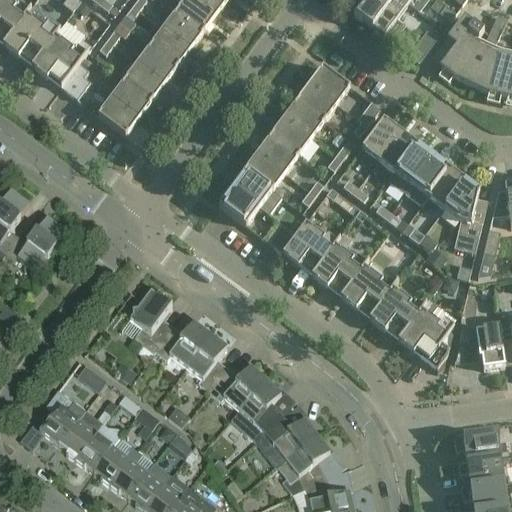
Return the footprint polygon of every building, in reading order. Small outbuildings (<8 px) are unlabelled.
[(7,47),(27,20),(32,14),(31,13),(30,15),(20,7),(17,12),(0,0),(0,41),(6,46),(7,47)] [(74,18),(81,8),(71,0),(70,0),(63,10),(74,18)] [(98,10),(103,4),(98,0),(89,0),(88,2),(98,10)] [(190,0),(177,18),(204,38),(207,33),(211,28),(209,26),(211,22),(213,24),(216,20),(207,13),(190,0)] [(227,0),(190,0),(207,13),(216,20),(219,16),(217,14),(220,11),(223,13),(231,3),(227,0)] [(409,10),(396,0),(373,0),(369,6),(397,26),(409,10)] [(432,0),(431,0),(396,0),(409,10),(419,17),(432,0)] [(463,11),(469,3),(464,0),(454,0),(452,3),(463,11)] [(148,7),(141,2),(133,12),(140,17),(148,7)] [(113,11),(103,4),(98,10),(108,18),(113,11)] [(404,31),(397,26),(369,6),(360,18),(358,16),(354,22),(363,28),(364,27),(391,48),(404,31)] [(132,27),(140,17),(133,12),(126,22),(132,27)] [(451,27),(456,20),(446,12),(440,20),(451,27)] [(177,18),(164,35),(190,55),(193,50),(191,49),(194,45),(197,47),(204,38),(177,18)] [(36,69),(56,42),(61,35),(60,35),(59,36),(49,29),(46,34),(27,20),(7,47),(6,46),(3,50),(18,61),(21,57),(35,68),(36,69)] [(504,34),(507,26),(498,21),(494,29),(504,34)] [(471,91),(488,56),(480,53),(476,49),(485,37),(465,22),(448,45),(457,51),(441,73),(455,84),(471,91)] [(80,70),(88,59),(90,57),(89,56),(88,58),(78,51),(85,41),(69,28),(58,43),(56,42),(36,69),(35,68),(32,72),(47,83),(50,79),(64,89),(61,93),(62,94),(75,77),(80,70)] [(500,41),(504,34),(494,29),(491,37),(500,41)] [(164,35),(151,52),(178,72),(185,62),(183,60),(185,57),(187,58),(190,55),(164,35)] [(121,41),(115,37),(107,47),(114,52),(121,41)] [(432,52),(438,45),(427,37),(422,44),(432,52)] [(497,49),(500,41),(491,37),(487,45),(497,49)] [(419,69),(432,52),(422,44),(409,62),(419,69)] [(106,61),(114,52),(107,47),(100,57),(106,61)] [(151,52),(138,70),(164,89),(167,85),(165,83),(168,80),(171,82),(178,72),(151,52)] [(505,103),(511,70),(511,63),(495,59),(488,56),(471,91),(487,99),(505,103)] [(337,57),(331,65),(343,74),(349,66),(337,57)] [(89,77),(80,70),(75,77),(85,84),(89,77)] [(138,70),(125,87),(152,107),(160,97),(157,95),(159,91),(161,93),(164,89),(138,70)] [(351,92),(324,72),(316,83),(319,85),(317,88),(314,87),(311,91),(337,110),(351,92)] [(91,89),(85,84),(75,77),(62,94),(78,106),(91,89)] [(125,87),(112,104),(138,124),(142,119),(139,118),(142,114),(145,117),(152,107),(125,87)] [(337,110),(311,91),(308,95),(310,96),(308,100),(305,98),(296,109),(323,129),(337,110)] [(112,104),(99,122),(126,142),(137,127),(136,127),(138,124),(112,104)] [(368,133),(381,115),(372,108),(358,126),(361,129),(368,133)] [(323,129),(296,109),(288,121),(285,125),(312,145),(323,129)] [(312,145),(285,125),(282,129),(284,131),(282,134),(279,132),(272,142),(299,162),(312,145)] [(379,166),(401,139),(397,135),(393,132),(394,132),(384,125),(363,154),(379,166)] [(360,143),(368,133),(361,129),(354,139),(360,143)] [(396,178),(417,150),(408,143),(406,146),(403,144),(405,141),(401,139),(379,166),(396,178)] [(299,162),(272,142),(264,152),(267,154),(265,157),(263,156),(259,160),(286,179),(299,162)] [(406,199),(433,163),(429,160),(428,162),(424,159),(426,156),(417,150),(396,178),(389,187),(406,199)] [(342,168),(350,158),(343,153),(336,163),(342,168)] [(286,179),(259,160),(256,164),(259,166),(256,169),(253,167),(246,177),(273,197),(286,179)] [(334,178),(342,168),(336,163),(328,173),(334,178)] [(429,203),(450,174),(441,167),(439,170),(436,168),(437,166),(433,163),(406,199),(422,211),(429,203)] [(445,215),(466,187),(462,184),(460,186),(457,184),(459,181),(450,174),(429,203),(445,215)] [(283,204),(273,197),(246,177),(238,187),(241,189),(239,192),(237,190),(234,194),(260,214),(270,221),(283,204)] [(353,201),(358,194),(348,187),(344,194),(353,201)] [(470,190),(466,187),(445,215),(461,227),(455,254),(476,260),(488,208),(477,205),(478,200),(469,192),(470,190)] [(316,202),(324,192),(317,188),(310,197),(316,202)] [(511,189),(505,191),(506,198),(499,199),(492,225),(510,223),(511,233),(511,189)] [(260,214),(234,194),(231,198),(233,200),(230,203),(227,201),(219,212),(247,232),(260,214)] [(369,202),(358,194),(353,201),(364,209),(369,202)] [(334,207),(339,200),(332,195),(327,202),(334,207)] [(0,265),(4,261),(18,243),(10,237),(19,224),(18,223),(28,211),(9,197),(0,208),(0,265)] [(309,213),(316,202),(310,197),(302,208),(309,213)] [(386,225),(391,219),(381,212),(376,218),(386,225)] [(363,228),(368,221),(361,216),(356,223),(363,228)] [(401,227),(391,219),(386,225),(396,233),(401,227)] [(26,248),(18,243),(4,261),(13,268),(17,263),(35,277),(45,264),(46,265),(56,251),(55,251),(64,238),(46,224),(36,237),(35,236),(26,248)] [(297,242),(305,231),(298,226),(290,237),(297,242)] [(315,277),(339,246),(329,238),(326,243),(306,229),(305,231),(297,242),(284,260),(299,270),(301,267),(315,277)] [(284,260),(297,242),(290,237),(281,230),(267,248),(284,260)] [(419,250),(424,244),(414,236),(409,242),(419,250)] [(501,239),(490,236),(484,260),(496,263),(501,239)] [(344,299),(368,267),(358,260),(354,265),(345,258),(353,247),(343,240),(339,246),(315,277),(312,281),(327,292),(330,288),(344,299)] [(373,320),(397,289),(387,282),(383,287),(365,273),(370,266),(369,266),(368,267),(344,299),(341,303),(356,314),(359,310),(373,320)] [(469,287),(472,275),(460,272),(458,284),(469,287)] [(402,342),(427,309),(426,309),(425,310),(416,303),(412,308),(394,294),(399,288),(398,287),(397,289),(373,320),(370,324),(385,335),(388,332),(402,342)] [(150,297),(136,315),(130,315),(131,321),(128,325),(140,334),(132,345),(152,360),(154,357),(172,332),(162,325),(171,313),(150,297)] [(402,342),(399,346),(414,357),(416,353),(422,357),(420,360),(437,373),(436,374),(438,375),(448,363),(450,354),(443,349),(455,333),(444,325),(448,321),(438,314),(429,307),(427,309),(426,311),(402,342)] [(511,318),(510,319),(511,328),(499,330),(500,334),(503,358),(511,356),(511,318)] [(184,373),(207,343),(209,341),(192,328),(183,340),(172,332),(154,357),(166,366),(169,362),(184,373)] [(504,364),(503,358),(500,334),(477,338),(476,333),(464,335),(456,365),(478,362),(478,363),(483,366),(484,376),(505,373),(504,364)] [(209,341),(207,343),(184,373),(200,385),(197,389),(208,398),(227,375),(216,366),(225,354),(209,341)] [(264,387),(263,386),(249,373),(239,384),(227,375),(208,398),(219,407),(223,403),(237,417),(264,387)] [(264,387),(237,417),(229,426),(254,447),(281,423),(270,412),(280,400),(264,387)] [(58,452),(84,416),(57,396),(44,413),(53,420),(47,428),(45,427),(38,437),(58,452)] [(140,413),(122,400),(116,407),(135,420),(140,413)] [(179,433),(187,423),(173,412),(166,423),(179,433)] [(152,433),(157,426),(140,413),(135,420),(152,433)] [(74,466),(101,430),(109,419),(103,415),(96,425),(84,416),(58,452),(66,458),(64,460),(74,466)] [(316,442),(303,425),(291,435),(281,423),(254,447),(274,474),(276,473),(316,442)] [(111,451),(118,442),(123,435),(122,434),(108,433),(107,434),(101,430),(74,466),(83,473),(84,471),(92,477),(112,452),(111,451)] [(502,464),(499,442),(498,439),(494,440),(493,432),(461,436),(462,442),(454,443),(457,458),(466,457),(467,468),(502,464)] [(108,492),(136,456),(118,442),(111,451),(112,452),(92,477),(100,484),(99,485),(108,492)] [(284,492),(291,501),(302,496),(325,484),(317,468),(329,459),(316,442),(276,473),(288,489),(284,492)] [(127,503),(153,468),(136,456),(108,492),(117,499),(119,497),(127,503)] [(505,488),(502,464),(467,468),(458,470),(460,483),(469,481),(471,493),(505,488)] [(134,511),(147,511),(170,481),(153,468),(127,503),(135,509),(134,511)] [(174,511),(188,494),(171,481),(170,481),(147,511),(174,511)] [(334,501),(325,484),(302,496),(308,507),(309,511),(350,511),(348,498),(334,501)] [(508,511),(505,489),(505,488),(471,493),(462,494),(464,507),(473,506),(473,511),(508,511)] [(212,511),(199,502),(188,494),(174,511),(212,511)]
